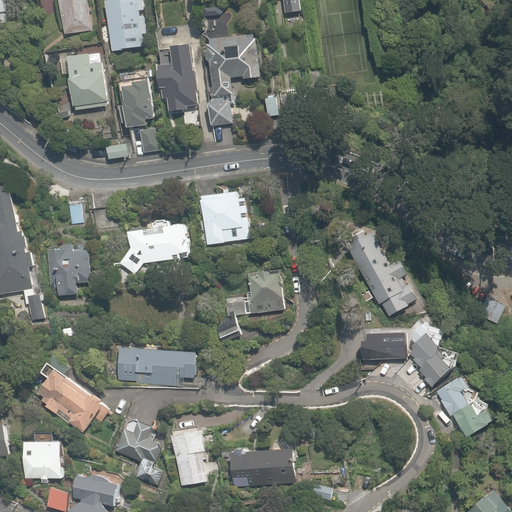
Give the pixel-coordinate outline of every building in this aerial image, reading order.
[(39,0),(42,16),(59,13),(63,36),(92,30),(86,0),(39,0)] [(143,0),(102,0),(114,50),(153,40),(143,0)] [(283,0),(285,13),(301,11),(299,0),(283,0)] [(208,63),(212,98),(207,99),(209,127),(235,124),(231,80),(260,77),(256,34),(199,40),(202,63),(208,63)] [(196,104),(186,44),(168,46),(171,62),(153,65),(156,86),(162,85),(166,112),(187,109),(186,105),(196,104)] [(97,50),(64,57),(75,110),(109,103),(97,50)] [(131,87),(121,89),(126,127),(145,124),(144,118),(152,117),(146,79),(131,82),(131,87)] [(267,98),(263,98),(265,118),(281,116),(279,97),(274,97),(274,92),(267,93),(267,98)] [(157,127),(140,130),(143,152),(160,150),(157,127)] [(355,179),(323,186),(327,204),(359,196),(355,179)] [(236,190),(198,197),(207,246),(252,238),(249,217),(241,218),(240,213),(246,212),(245,205),(239,206),(236,190)] [(0,296),(32,288),(7,192),(0,193),(0,296)] [(62,201),(62,221),(83,222),(83,201),(62,201)] [(186,250),(182,226),(125,232),(127,250),(117,263),(134,273),(142,263),(169,259),(170,254),(186,250)] [(389,263),(369,229),(343,245),(378,306),(380,305),(387,318),(418,301),(405,279),(408,278),(397,258),(389,263)] [(59,249),(51,250),(56,296),(77,293),(75,282),(89,280),(85,250),(71,252),(70,245),(59,246),(59,249)] [(252,298),(225,300),(227,314),(288,309),(285,271),(250,274),(252,298)] [(40,295),(29,297),(34,322),(45,319),(40,295)] [(505,304),(483,296),(477,314),(498,322),(505,304)] [(444,336),(436,349),(419,327),(413,331),(410,361),(431,388),(461,349),(444,336)] [(195,352),(115,346),(113,379),(135,381),(136,371),(153,373),(153,382),(178,384),(179,375),(193,376),(195,352)] [(50,368),(34,391),(44,398),(40,404),(54,413),(57,408),(71,418),(67,423),(81,433),(101,403),(50,368)] [(451,416),(464,438),(494,421),(467,374),(435,393),(449,417),(451,416)] [(132,431),(123,427),(113,449),(139,460),(133,474),(158,485),(164,471),(152,465),(160,447),(143,440),(149,428),(136,422),(132,431)] [(201,427),(169,434),(180,486),(211,480),(210,472),(203,473),(200,460),(207,459),(201,427)] [(59,465),(59,441),(21,441),(21,478),(63,478),(63,465),(59,465)] [(290,446),(248,451),(252,488),(295,483),(290,446)] [(115,484),(74,476),(73,497),(81,500),(70,511),(107,511),(102,502),(111,504),(115,484)] [(330,485),(309,482),(306,497),(328,500),(330,485)] [(69,489),(49,486),(46,509),(67,511),(69,489)] [(511,511),(492,488),(463,511),(464,511),(511,511)]
